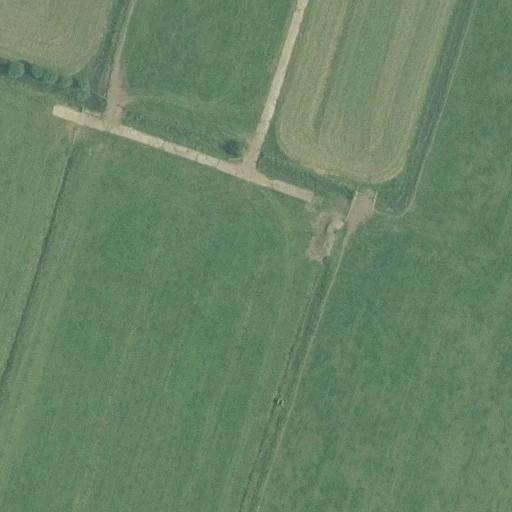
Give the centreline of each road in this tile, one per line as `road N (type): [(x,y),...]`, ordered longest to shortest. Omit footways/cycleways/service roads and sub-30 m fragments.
road 1 (track): [(300,0),(245,177),(310,198)]
road 2 (track): [(245,177),(52,110)]
